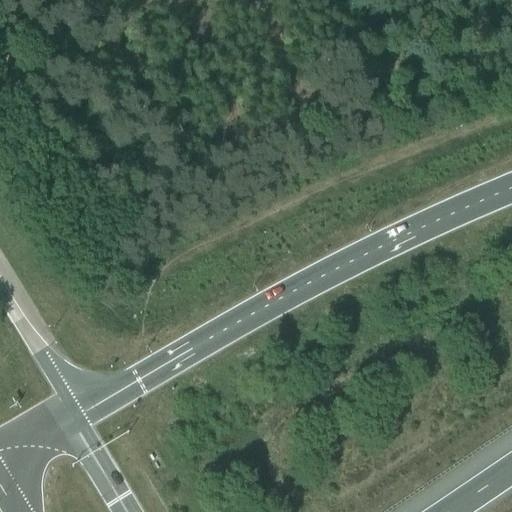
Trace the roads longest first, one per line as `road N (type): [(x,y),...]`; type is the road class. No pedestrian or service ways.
road 1 (motorway): [(511,181),(303,276),(69,405)]
road 2 (tertiary): [(69,405),(0,290)]
road 3 (primary): [(126,511),(69,405)]
